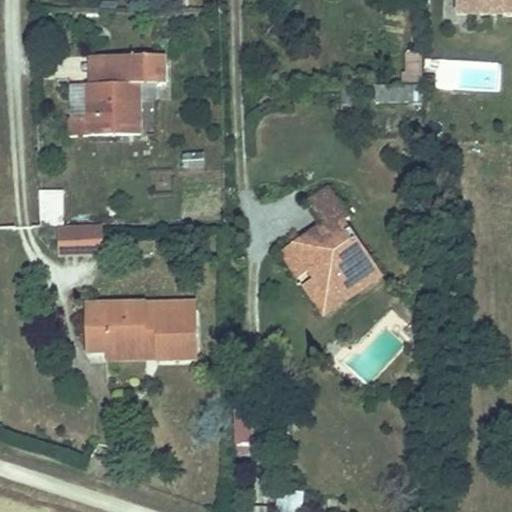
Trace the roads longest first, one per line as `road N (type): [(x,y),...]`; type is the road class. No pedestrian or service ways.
road 1 (residential): [(12,0),(21,214)]
road 2 (track): [(0,465),(145,511)]
